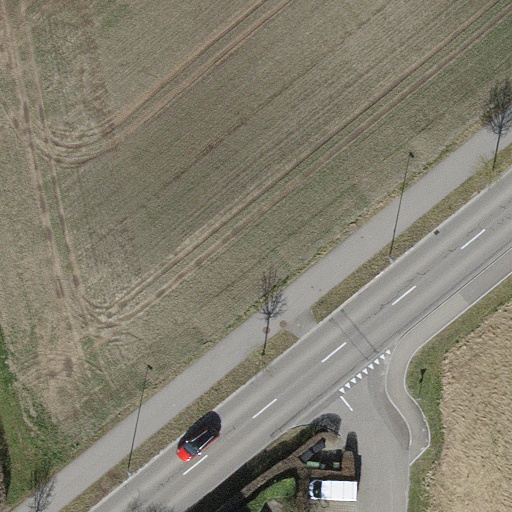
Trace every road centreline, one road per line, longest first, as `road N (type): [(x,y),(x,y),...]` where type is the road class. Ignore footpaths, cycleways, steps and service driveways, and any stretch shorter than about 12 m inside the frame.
road 1 (secondary): [(329,357),(139,511)]
road 2 (secondary): [(511,209),(329,357)]
road 3 (residential): [(329,357),(336,386),(385,454),(382,511)]
